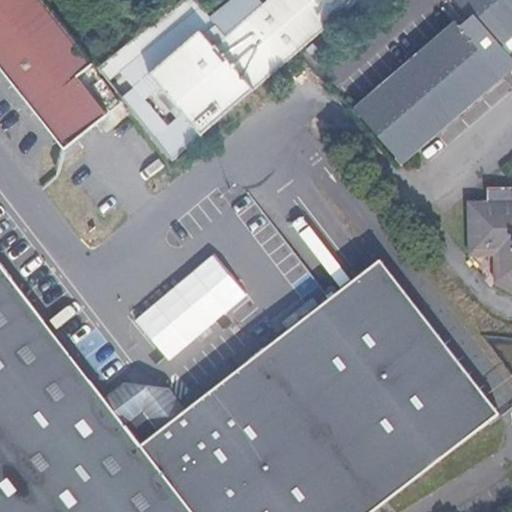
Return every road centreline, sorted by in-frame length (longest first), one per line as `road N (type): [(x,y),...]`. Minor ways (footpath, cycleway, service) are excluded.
road 1 (residential): [(0,170),(82,276),(232,167),(324,113),(399,203),(511,114)]
road 2 (unknown): [(302,130),(362,224),(442,318)]
